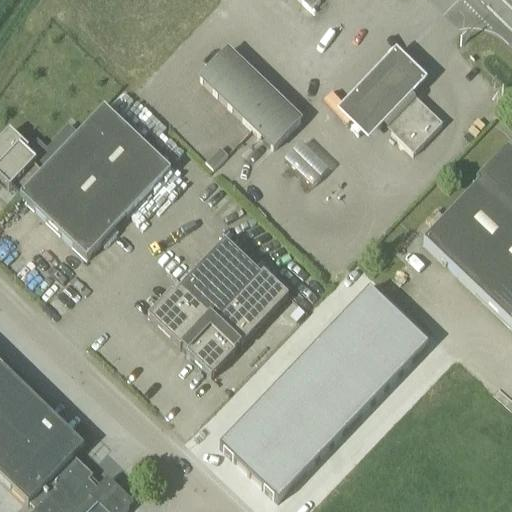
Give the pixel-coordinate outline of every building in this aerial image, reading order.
[(313,0),(292,0),(309,16),(319,5),(313,0)] [(272,154),(300,125),(226,55),(198,83),(272,154)] [(423,89),(394,61),(339,119),(369,146),(423,89)] [(412,159),(441,129),(419,108),(390,138),(412,159)] [(85,265),(169,177),(102,113),(77,139),(65,152),(40,178),(32,170),(34,167),(24,157),(27,154),(7,136),(0,143),(0,182),(2,184),(0,185),(0,187),(8,195),(10,192),(19,201),(18,202),(85,265)] [(68,130),(56,143),(65,152),(77,139),(68,130)] [(212,175),(227,160),(219,153),(204,168),(212,175)] [(449,218),(421,248),(511,333),(511,159),(506,153),(474,187),(477,189),(449,218)] [(326,181),(299,155),(284,171),(311,197),(326,181)] [(349,206),(309,245),(317,253),(334,237),(336,240),(360,217),(349,206)] [(259,281),(223,247),(172,300),(169,298),(146,323),(179,354),(180,353),(186,358),(185,360),(210,383),(233,358),(232,357),(238,352),(239,353),(286,302),(261,279),(259,281)] [(369,296),(217,464),(264,511),(285,511),(427,356),(369,296)] [(73,463),(83,453),(46,418),(45,419),(0,375),(0,484),(27,511),(28,510),(30,511),(126,511),(124,510),(128,505),(113,491),(104,501),(88,485),(92,481),(73,463)]
